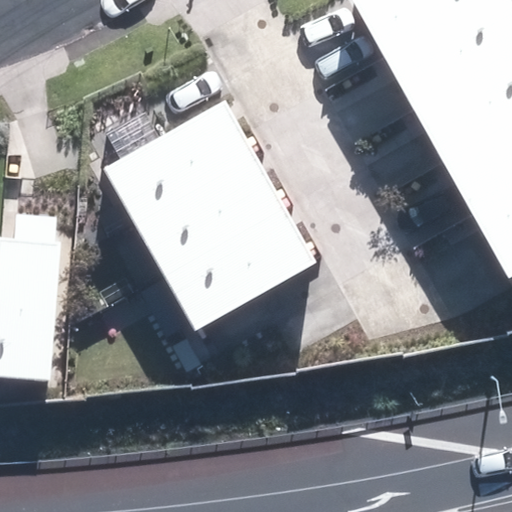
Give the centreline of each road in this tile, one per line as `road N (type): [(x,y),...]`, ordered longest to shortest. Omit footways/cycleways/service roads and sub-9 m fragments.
road 1 (residential): [(235,0),(398,296)]
road 2 (motorway): [(372,511),(511,459)]
